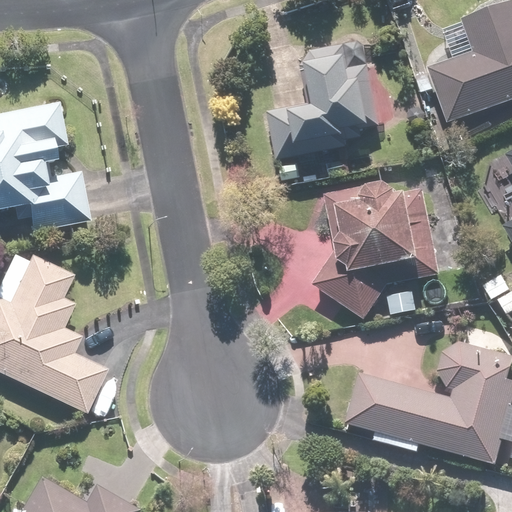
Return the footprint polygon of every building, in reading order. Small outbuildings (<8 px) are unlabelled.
[(423,74),(444,130),(511,103),(511,6),(449,31),(460,60),(423,74)] [(383,143),(363,45),(295,59),(304,106),(262,115),(273,165),(383,143)] [(63,151),(55,107),(0,116),(0,217),(23,214),(27,238),(87,228),(78,175),(47,180),(45,171),(51,170),(49,153),(63,151)] [(511,252),(511,152),(501,159),(511,178),(511,223),(499,231),(511,252)] [(361,325),(387,289),(419,284),(402,202),(392,204),(388,187),(329,200),(339,249),(310,290),(361,325)] [(0,381),(82,420),(102,378),(67,361),(77,340),(58,332),(71,305),(58,300),(68,280),(21,258),(0,302),(0,381)] [(357,380),(345,430),(493,467),(499,445),(511,447),(511,411),(507,411),(511,390),(511,389),(505,387),(511,363),(448,347),(444,364),(436,362),(427,398),(357,380)] [(131,511),(90,488),(78,509),(40,487),(25,511),(131,511)]
